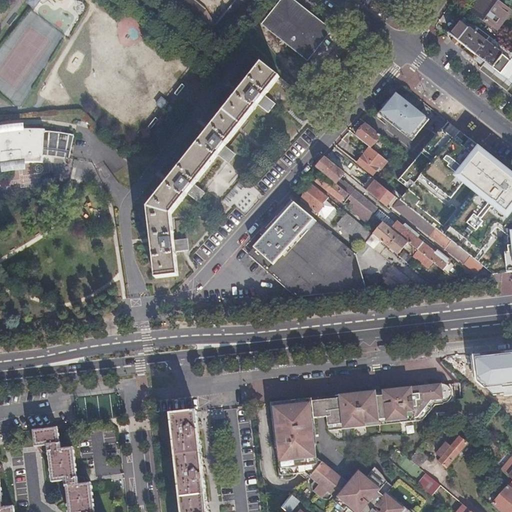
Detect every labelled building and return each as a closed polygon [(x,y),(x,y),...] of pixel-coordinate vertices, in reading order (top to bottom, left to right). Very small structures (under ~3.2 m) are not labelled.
[(171,0),(221,42),(227,35),(244,13),(239,9),(231,3),(228,7),(213,27),(205,9),(195,1),(194,0),(171,0)] [(239,9),(244,13),(246,11),(254,0),(233,0),(231,3),(239,9)] [(308,61),(333,31),(328,27),(293,0),(281,0),(269,15),(262,24),(308,61)] [(495,29),(509,10),(495,0),(479,0),(480,1),(472,11),(495,29)] [(499,86),(505,91),(509,85),(511,82),(511,54),(459,14),(446,31),(452,36),(449,40),(481,65),(503,82),(499,86)] [(280,77),(262,63),(146,207),(154,278),(177,274),(175,251),(174,239),(171,213),(187,192),(195,183),(217,155),(225,146),(258,104),(265,95),(280,77)] [(478,69),(499,86),(503,82),(481,65),(478,69)] [(275,103),(265,95),(258,104),(267,112),(275,103)] [(414,139),(429,120),(400,97),(393,97),(378,114),(410,140),(412,138),(414,139)] [(511,272),(511,166),(448,116),(387,191),(393,196),(398,200),(403,204),(415,214),(435,230),(483,268),(491,274),(511,272)] [(355,137),(369,148),(370,149),(381,137),(366,125),(355,137)] [(35,128),(35,126),(32,126),(18,126),(16,126),(10,126),(8,127),(1,128),(0,127),(0,167),(6,167),(6,168),(23,166),(23,164),(43,164),(43,154),(51,155),(60,156),(66,156),(68,157),(72,135),(68,134),(63,133),(54,132),(44,132),(44,128),(35,128)] [(281,138),(270,153),(275,158),(287,143),(281,138)] [(234,153),(225,146),(217,155),(227,162),(234,153)] [(369,148),(357,164),(373,177),(379,170),(381,171),(388,163),(370,149),(369,148)] [(320,164),(315,169),(322,175),(373,215),(378,210),(340,180),(343,177),(345,174),(325,158),(323,160),(320,164)] [(373,215),(322,175),(316,183),(344,205),(348,199),(352,202),(350,204),(351,205),(348,209),(366,224),(369,220),(373,215)] [(366,186),(363,189),(386,207),(389,204),(392,207),(395,203),(398,200),(393,196),(387,191),(371,179),(366,186)] [(195,183),(187,192),(197,200),(204,191),(195,183)] [(328,198),(313,186),(302,200),(329,223),(337,212),(325,202),(328,198)] [(248,254),(297,298),(367,290),(356,255),(317,222),(295,203),(254,248),(248,254)] [(363,246),(365,243),(372,234),(342,209),(333,220),(363,246)] [(379,211),(375,216),(376,218),(380,221),(383,223),(392,230),(403,239),(408,243),(418,251),(434,264),(443,271),(451,261),(437,249),(435,253),(417,239),(420,236),(405,223),(403,226),(398,222),(396,224),(379,211)] [(435,230),(415,214),(410,220),(432,238),(477,275),(483,268),(435,230)] [(383,223),(373,235),(398,255),(402,250),(408,243),(403,239),(392,230),(383,223)] [(215,243),(201,230),(196,235),(210,248),(215,243)] [(174,239),(175,251),(187,250),(186,238),(174,239)] [(398,255),(407,262),(411,257),(402,250),(398,255)] [(429,270),(434,264),(418,251),(413,257),(429,270)] [(511,353),(475,358),(477,381),(494,396),(511,393),(511,353)] [(361,393),(324,398),(326,417),(328,431),(344,429),(343,426),(350,426),(351,428),(365,427),(365,424),(366,424),(368,424),(379,423),(379,420),(386,420),(386,422),(400,420),(400,423),(415,421),(414,418),(425,417),(435,405),(443,404),(443,403),(448,401),(450,399),(451,396),(452,394),(451,391),(450,389),(449,387),(447,385),(445,385),(443,384),(441,384),(396,389),(397,392),(383,394),(383,395),(376,396),(375,394),(361,396),(361,393)] [(326,417),(324,398),(312,399),(314,419),(326,417)] [(314,419),(312,399),(296,401),(296,404),(285,405),(285,402),(274,403),(278,441),(275,442),(276,450),(278,449),(281,476),(311,473),(312,474),(310,477),(314,481),(312,484),(312,488),(312,489),(314,493),(314,492),(322,498),(321,499),(324,499),(327,500),(330,499),(333,496),(352,511),(410,511),(387,493),(393,487),(387,482),(383,476),(377,469),(372,475),(369,480),(358,492),(356,490),(322,462),(320,465),(317,462),(315,445),(310,445),(309,438),(312,438),(311,424),(314,424),(314,419)] [(170,416),(181,511),(207,511),(196,413),(170,416)] [(446,432),(450,427),(442,420),(437,425),(446,432)] [(460,435),(455,431),(450,427),(446,432),(456,441),(459,437),(460,435)] [(94,511),(91,484),(79,486),(78,479),(76,479),(73,449),(61,450),(61,443),(59,444),(57,429),(33,432),(35,448),(47,446),(47,450),(48,453),(49,453),(52,482),(53,482),(64,481),(65,488),(67,488),(69,511),(94,511)] [(432,439),(429,436),(422,444),(413,455),(423,463),(428,457),(425,455),(429,450),(424,447),(426,444),(427,445),(432,439)] [(467,444),(459,437),(456,441),(451,447),(446,443),(437,454),(441,458),(439,461),(447,467),(467,444)] [(423,463),(413,455),(409,459),(419,467),(423,463)] [(372,475),(377,469),(376,469),(376,468),(375,468),(375,467),(370,473),(366,478),(369,480),(372,475)] [(510,477),(511,474),(504,467),(501,469),(510,477)] [(419,484),(432,495),(441,485),(427,474),(419,484)] [(360,485),(356,490),(358,492),(369,480),(366,478),(364,476),(361,476),(359,476),(358,477),(357,479),(357,481),(358,483),(360,485)] [(0,511),(14,511),(14,508),(2,509),(1,503),(3,503),(0,480),(0,511)] [(511,511),(511,481),(493,504),(503,511),(511,511)] [(288,502),(283,508),(287,511),(297,499),(294,497),(292,495),(287,501),(288,502)]
